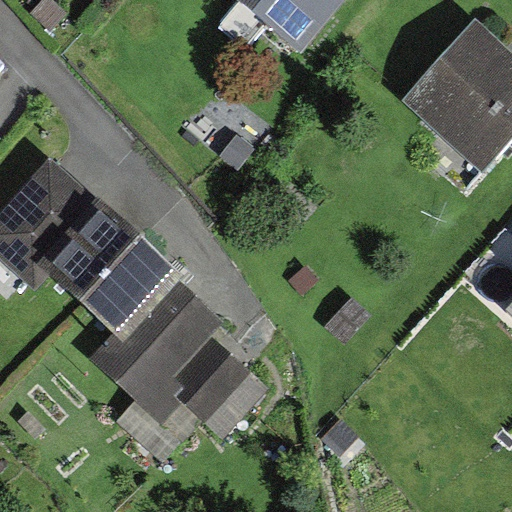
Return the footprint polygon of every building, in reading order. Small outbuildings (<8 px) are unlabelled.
[(239,0),(297,49),(338,0),(239,0)] [(406,102),(484,174),(511,146),(511,63),(474,29),(406,102)] [(0,139),(32,106),(0,76),(0,139)] [(73,303),(119,346),(182,279),(136,235),(127,244),(79,199),(7,276),(55,321),(73,303)] [(119,346),(146,371),(118,400),(188,465),(271,376),(212,321),(219,313),(182,279),(119,346)]
